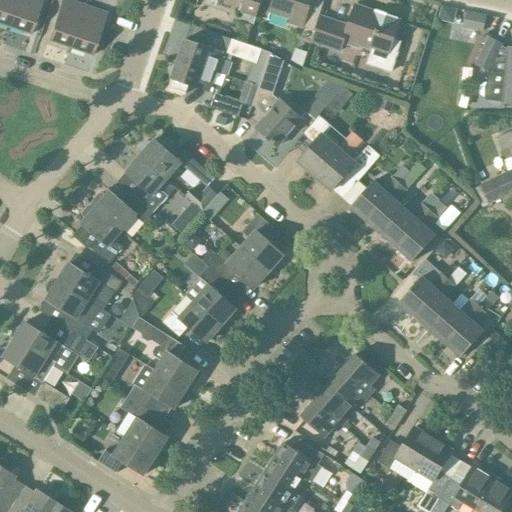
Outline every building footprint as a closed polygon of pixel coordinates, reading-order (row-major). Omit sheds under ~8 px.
[(0,0),(0,24),(9,27),(18,0),(0,0)] [(18,0),(9,27),(32,35),(43,0),(18,0)] [(61,0),(48,40),(70,48),(85,6),(67,0),(61,0)] [(246,0),(242,13),(256,18),(262,0),(246,0)] [(304,27),(315,31),(319,16),(325,0),(274,0),(270,12),(289,18),(287,23),(304,29),(304,27)] [(376,10),(375,12),(355,5),(348,26),(319,16),(315,31),(311,41),(340,51),(343,43),(359,48),(360,45),(372,49),(371,52),(372,52),(368,64),(391,72),(395,60),(398,53),(399,53),(399,52),(398,52),(402,41),(394,39),(400,20),(398,20),(399,18),(397,17),(396,21),(386,18),(386,17),(376,14),(377,10),(376,10)] [(85,6),(70,48),(93,56),(108,14),(85,6)] [(464,25),(484,29),(487,15),(467,11),(464,25)] [(503,44),(489,37),(475,65),(489,71),(486,100),(511,102),(511,49),(509,49),(502,46),(503,44)] [(257,64),(265,67),(270,52),(271,52),(271,51),(262,48),(262,49),(231,39),(226,53),(186,39),(179,59),(216,72),(226,75),(231,63),(233,56),(257,64)] [(295,50),(291,61),(302,68),(303,65),(307,54),(295,50)] [(259,86),(258,89),(273,94),(284,61),(271,52),(270,52),(265,67),(259,86)] [(212,84),(216,72),(179,59),(172,79),(174,80),(171,89),(185,94),(189,85),(213,93),(209,107),(239,117),(244,103),(239,101),(220,95),(222,88),(212,84)] [(337,95),(345,102),(352,94),(344,87),(337,95)] [(382,98),(375,105),(378,107),(390,112),(394,103),(382,98)] [(266,117),(257,128),(258,130),(257,131),(258,135),(263,140),(266,140),(268,138),(277,146),(302,118),(281,100),(280,101),(266,117)] [(298,162),(315,177),(339,149),(347,140),(337,132),(319,116),(304,135),(314,144),(298,162)] [(511,132),(499,137),(504,150),(502,151),(505,160),(511,157),(511,132)] [(142,154),(141,156),(167,179),(189,154),(181,147),(173,156),(155,140),(152,143),(149,141),(145,141),(139,148),(140,152),(142,154)] [(333,190),(344,199),(359,181),(372,164),(378,157),(367,148),(361,154),(354,149),(348,156),(339,149),(315,177),(332,191),(333,190)] [(167,179),(141,156),(126,173),(144,188),(136,197),(153,213),(168,196),(159,188),(167,179)] [(351,207),(366,221),(400,182),(410,172),(403,165),(392,176),(392,175),(381,187),(374,181),(367,188),(359,181),(344,199),(352,206),(351,207)] [(481,186),(474,189),(483,207),(489,204),(490,205),(511,193),(511,169),(509,171),(480,185),(481,186)] [(381,234),(405,208),(397,202),(408,190),(400,182),(366,221),(381,234)] [(204,211),(218,195),(218,194),(208,185),(200,195),(193,188),(186,196),(204,211)] [(91,203),(123,231),(137,214),(146,222),(153,213),(136,197),(128,206),(110,191),(106,196),(103,193),(100,193),(92,200),(93,201),(91,203)] [(431,209),(397,248),(413,262),(436,236),(428,229),(448,208),(439,200),(431,209)] [(405,208),(381,234),(397,248),(431,209),(423,202),(411,214),(405,208)] [(114,240),(123,231),(91,203),(90,205),(89,204),(82,212),(83,216),(86,219),(82,224),(99,239),(91,248),(109,264),(123,248),(114,240)] [(193,203),(184,213),(193,221),(202,211),(193,203)] [(209,206),(202,213),(210,220),(216,213),(209,206)] [(242,248),(269,272),(284,255),(266,239),(275,229),(259,214),(243,232),(250,239),(242,248)] [(442,241),(433,251),(444,260),(453,250),(442,241)] [(269,272),(242,248),(233,258),(222,248),(216,254),(211,250),(202,260),(227,283),(236,273),(255,289),(269,272)] [(113,266),(135,286),(138,282),(116,262),(113,266)] [(88,300),(100,307),(102,309),(108,299),(114,291),(116,292),(123,282),(94,263),(87,274),(70,263),(58,282),(88,300)] [(186,294),(194,302),(222,326),(237,309),(218,293),(227,283),(209,267),(186,294)] [(415,317),(448,279),(441,272),(431,284),(422,277),(399,303),(415,317)] [(415,317),(430,330),(453,304),(446,298),(456,286),(448,279),(415,317)] [(59,323),(71,331),(86,340),(93,329),(88,326),(100,307),(88,300),(58,282),(58,283),(54,281),(50,281),(47,287),(47,291),(51,294),(47,300),(66,312),(59,323)] [(147,298),(138,290),(134,295),(141,317),(153,303),(147,298)] [(430,330),(445,344),(479,305),(471,298),(460,310),(453,304),(430,330)] [(485,298),(479,305),(445,344),(461,358),(484,332),(476,324),(487,312),(486,312),(492,305),(485,298)] [(207,343),(222,326),(194,302),(180,319),(173,312),(163,322),(180,337),(189,327),(207,343)] [(134,328),(142,333),(148,323),(140,318),(134,328)] [(26,322),(15,340),(55,365),(68,373),(79,356),(90,362),(99,348),(86,340),(71,331),(63,345),(26,322)] [(162,361),(156,371),(186,390),(198,371),(178,358),(185,347),(167,335),(161,345),(156,346),(153,350),(154,356),(162,361)] [(55,365),(15,340),(3,358),(42,382),(34,396),(61,414),(71,399),(44,382),(55,365)] [(120,350),(115,358),(124,363),(129,356),(120,350)] [(342,370),(370,395),(376,389),(371,385),(380,375),(357,355),(342,370)] [(135,385),(128,396),(144,406),(152,394),(174,409),(179,402),(182,404),(185,403),(189,397),(188,393),(186,391),(186,390),(156,371),(146,364),(133,383),(135,385)] [(370,395),(342,370),(329,386),(352,406),(360,397),(365,401),(370,395)] [(76,394),(89,399),(93,387),(80,382),(76,394)] [(315,401),(343,426),(349,419),(344,415),(352,406),(329,386),(315,401)] [(155,413),(144,406),(128,396),(120,407),(129,413),(117,431),(156,456),(168,437),(148,424),(155,413)] [(343,426),(315,401),(301,417),(324,438),(333,428),(338,432),(343,426)] [(399,406),(393,415),(401,420),(407,411),(399,406)] [(401,420),(393,415),(387,425),(395,430),(401,420)] [(414,469),(434,439),(415,427),(402,448),(390,440),(378,461),(390,468),(396,458),(414,469)] [(144,475),(156,456),(126,437),(114,455),(106,450),(98,462),(117,474),(124,462),(144,475)] [(373,437),(366,447),(367,448),(374,453),(381,442),(373,437)] [(305,476),(304,479),(308,481),(308,480),(313,483),(323,467),(318,464),(324,455),(300,439),(294,449),(284,443),(275,457),(305,476)] [(417,507),(425,511),(431,511),(452,478),(440,471),(453,451),(434,439),(407,481),(426,492),(417,507)] [(358,442),(352,450),(361,456),(366,447),(358,442)] [(329,446),(326,451),(334,457),(338,452),(329,446)] [(367,448),(366,447),(361,456),(356,463),(348,459),(345,464),(361,474),(374,453),(367,448)] [(275,457),(265,472),(296,491),(304,479),(305,476),(275,457)] [(463,501),(475,509),(495,477),(475,464),(462,485),(452,478),(431,511),(444,511),(449,504),(458,509),(463,501)] [(0,465),(0,511),(9,511),(16,502),(5,494),(16,476),(0,465)] [(296,491),(265,472),(256,486),(295,511),(305,498),(295,492),(296,491)] [(511,494),(511,487),(495,477),(475,509),(480,511),(508,511),(503,509),(511,494)] [(352,494),(353,495),(362,500),(363,500),(372,486),(362,479),(352,494)] [(295,511),(256,486),(246,501),(263,511),(295,511)] [(51,511),(58,503),(38,490),(26,508),(16,502),(9,511),(51,511)] [(353,495),(352,494),(347,491),(342,499),(348,503),(353,495)] [(335,509),(339,511),(342,511),(348,503),(342,499),(335,509)] [(263,511),(246,501),(239,511),(263,511)] [(72,511),(58,503),(51,511),(72,511)]
